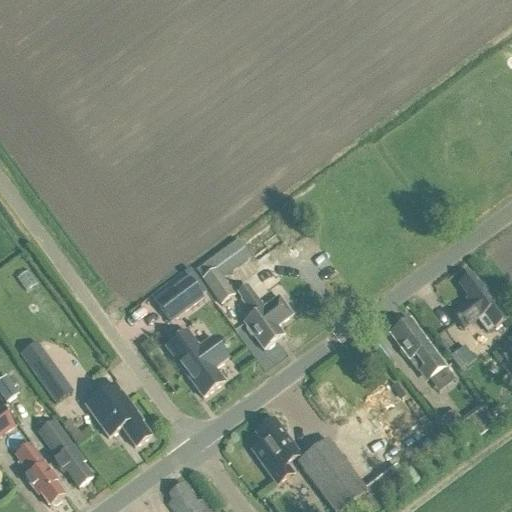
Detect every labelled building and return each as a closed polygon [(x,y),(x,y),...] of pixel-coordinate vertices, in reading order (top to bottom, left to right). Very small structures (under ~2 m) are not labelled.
[(222,282),(251,262),(239,245),(197,275),(203,283),(202,284),(220,310),(234,300),(222,282)] [(188,284),(156,308),(170,327),(202,303),(200,300),(206,295),(190,273),(184,278),(188,284)] [(494,332),(507,322),(483,289),(480,291),(472,280),(471,282),(466,282),(461,285),(460,289),(459,291),(470,305),(451,319),(463,335),(484,319),(494,332)] [(9,285),(0,291),(0,299),(3,304),(17,294),(9,285)] [(263,355),(264,355),(268,356),(274,351),(274,348),(284,341),(277,332),(292,321),(278,302),(264,312),(247,289),(236,297),(241,305),(252,321),(243,328),(246,332),(246,335),(250,340),(253,341),(263,355)] [(444,372),(409,325),(389,340),(401,355),(400,358),(404,362),(406,363),(414,373),(417,374),(421,370),(423,372),(417,377),(424,387),(444,372)] [(212,343),(199,353),(187,337),(165,353),(203,403),(224,388),(214,374),(228,364),(212,343)] [(80,363),(90,355),(80,343),(70,351),(80,363)] [(511,343),(497,354),(511,375),(511,343)] [(448,358),(458,373),(473,364),(464,349),(448,358)] [(42,385),(55,405),(66,397),(53,377),(42,385)] [(19,399),(6,381),(0,384),(0,399),(6,408),(19,399)] [(86,412),(109,443),(122,434),(135,453),(151,441),(141,428),(142,427),(115,390),(86,412)] [(464,427),(455,414),(440,425),(460,454),(495,429),(484,413),(464,427)] [(0,443),(15,432),(1,414),(0,414),(0,443)] [(276,491),(293,479),(287,470),(300,461),(274,425),(265,432),(262,431),(258,434),(257,437),(254,439),(261,449),(251,457),(261,471),(276,491)] [(66,476),(79,494),(92,484),(82,470),(85,468),(72,451),(54,426),(37,438),(55,463),(53,465),(63,478),(66,476)] [(347,511),(368,497),(365,493),(328,444),(297,467),(329,511),(347,511)] [(55,489),(57,487),(44,469),(45,469),(30,449),(15,461),(29,480),(25,483),(36,498),(38,496),(49,511),(50,511),(65,501),(55,489)] [(398,469),(365,493),(368,497),(347,511),(383,511),(413,490),(398,469)] [(184,490),(169,501),(172,506),(167,510),(169,511),(206,511),(201,505),(197,508),(184,490)]
